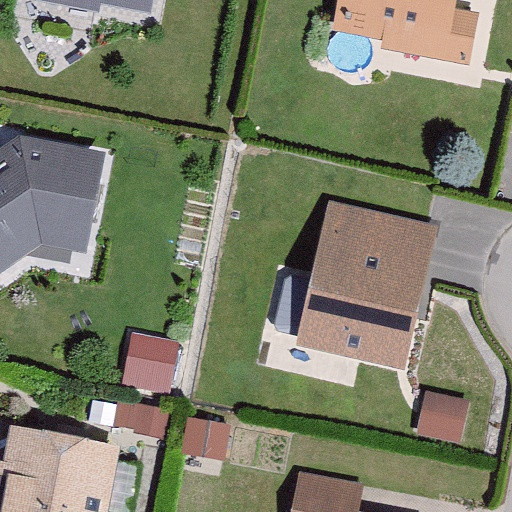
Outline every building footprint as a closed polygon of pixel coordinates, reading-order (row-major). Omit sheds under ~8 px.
[(347,0),(343,22),(392,32),(404,23),(440,31),(435,56),(467,62),(476,17),(446,12),(448,0),(347,0)] [(0,237),(12,229),(81,242),(96,164),(22,149),(0,164),(0,237)] [(279,332),(398,359),(426,235),(337,214),(321,284),(292,277),(285,281),(275,325),(279,332)] [(173,347),(146,342),(138,378),(166,384),(173,347)] [(467,405),(438,398),(430,433),(460,440),(467,405)] [(59,444),(17,436),(2,511),(99,511),(111,454),(79,448),(81,434),(62,430),(59,444)]
